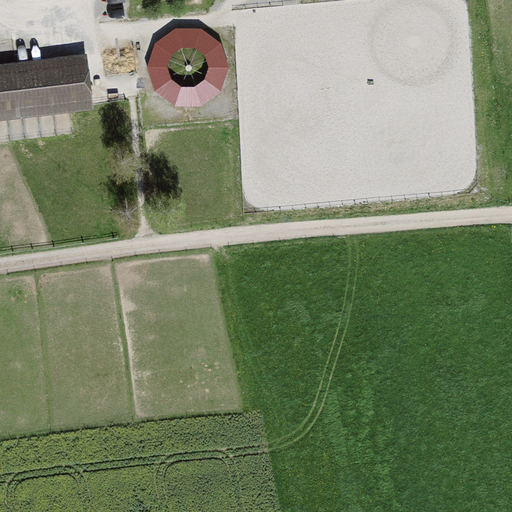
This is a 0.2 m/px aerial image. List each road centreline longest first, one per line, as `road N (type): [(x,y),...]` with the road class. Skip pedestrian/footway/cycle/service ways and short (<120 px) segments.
road 1 (track): [(511,215),(0,264)]
road 2 (track): [(149,246),(128,87)]
